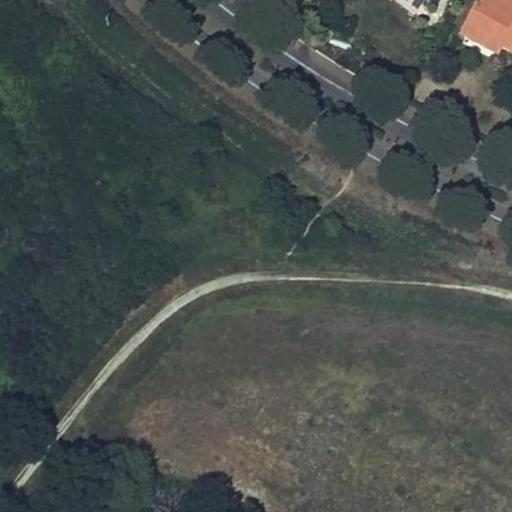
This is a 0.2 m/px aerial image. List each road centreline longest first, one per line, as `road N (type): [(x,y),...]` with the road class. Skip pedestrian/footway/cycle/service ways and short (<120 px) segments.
road 1 (track): [(0,505),(146,320),(195,284),(251,267),(511,291)]
road 2 (residential): [(162,0),(210,43),(337,127),(511,210)]
road 3 (residential): [(511,168),(340,84),(223,0)]
